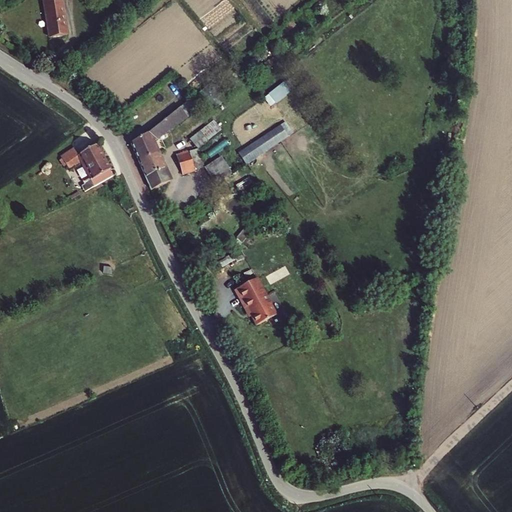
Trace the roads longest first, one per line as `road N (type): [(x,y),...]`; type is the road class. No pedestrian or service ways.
road 1 (residential): [(431,511),(393,483),(309,496),(279,484),(112,140),(72,100),(0,53)]
road 2 (track): [(407,488),(511,385)]
